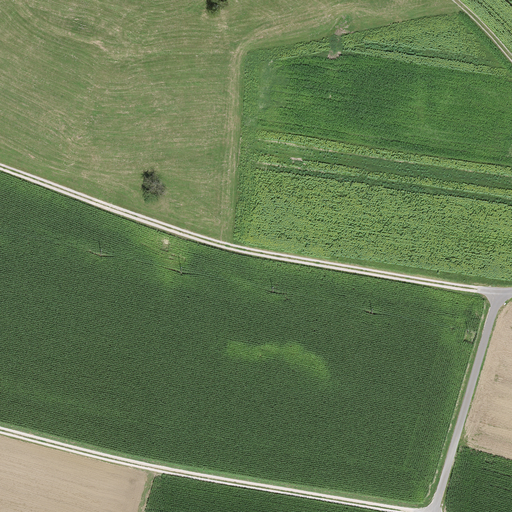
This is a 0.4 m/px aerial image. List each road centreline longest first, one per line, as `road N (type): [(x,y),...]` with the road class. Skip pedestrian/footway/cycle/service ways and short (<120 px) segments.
road 1 (track): [(494,294),(213,244),(0,165)]
road 2 (track): [(0,430),(151,470),(406,511)]
road 3 (track): [(511,293),(494,294),(434,511)]
